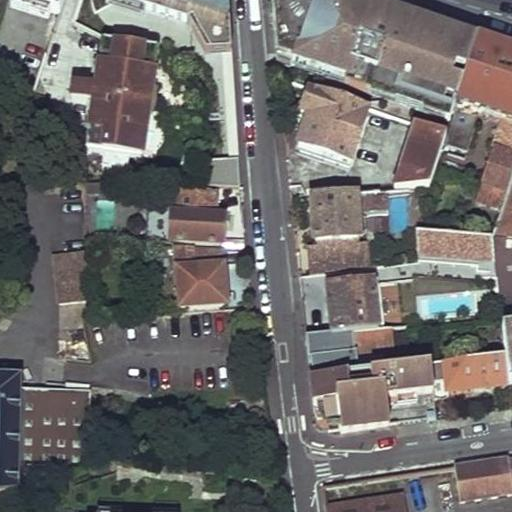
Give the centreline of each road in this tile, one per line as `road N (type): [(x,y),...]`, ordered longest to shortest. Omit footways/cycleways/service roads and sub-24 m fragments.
road 1 (residential): [(247,0),(296,470)]
road 2 (unknown): [(0,332),(23,294),(38,215),(50,198),(182,177)]
road 3 (residential): [(296,470),(511,439)]
